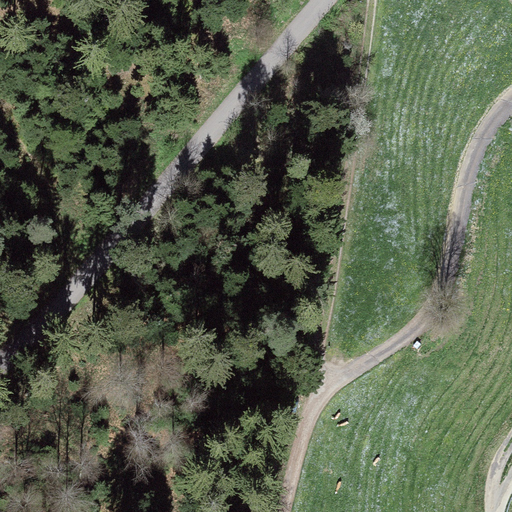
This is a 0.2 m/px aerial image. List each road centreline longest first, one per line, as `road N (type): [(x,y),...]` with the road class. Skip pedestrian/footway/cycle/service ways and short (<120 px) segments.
road 1 (unclassified): [(369,0),(309,408),(285,511)]
road 2 (unclassified): [(0,361),(324,0)]
